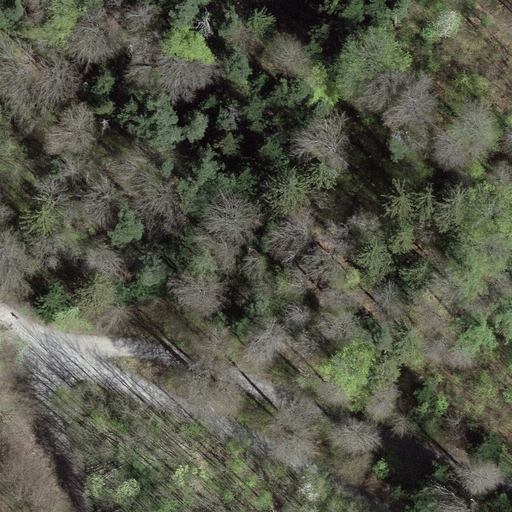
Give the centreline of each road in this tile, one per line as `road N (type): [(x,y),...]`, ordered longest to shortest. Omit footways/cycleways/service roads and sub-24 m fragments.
road 1 (track): [(511,484),(159,351),(84,341),(45,356)]
road 2 (track): [(373,511),(289,454),(120,371),(45,356)]
road 3 (track): [(45,356),(86,511)]
